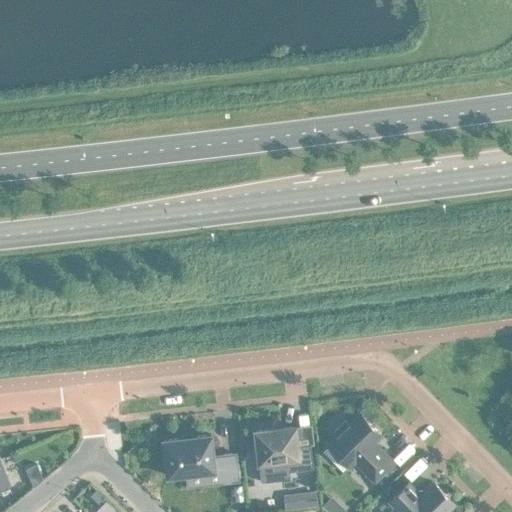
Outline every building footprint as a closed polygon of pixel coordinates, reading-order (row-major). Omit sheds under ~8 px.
[(379,429),(359,409),(348,420),(344,415),(332,427),(336,432),(327,441),(347,461),(353,455),(373,476),(392,458),(371,437),(379,429)] [(293,421),(278,423),(269,424),(254,426),(257,458),(285,455),(287,467),(312,464),(309,440),(296,441),(293,421)] [(212,451),(209,430),(162,435),(166,471),(220,465),(222,478),(237,476),(234,449),(212,451)] [(35,458),(24,463),(31,482),(42,474),(35,458)] [(440,511),(453,500),(431,477),(421,486),(415,486),(407,478),(387,497),(398,509),(400,511),(440,511)] [(102,493),(94,484),(88,490),(97,499),(102,493)]
